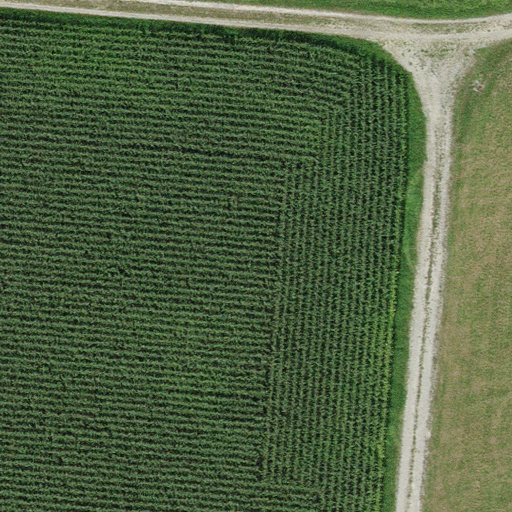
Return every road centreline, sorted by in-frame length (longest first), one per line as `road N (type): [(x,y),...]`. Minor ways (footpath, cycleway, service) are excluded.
road 1 (track): [(407,511),(459,30)]
road 2 (track): [(511,24),(329,24),(56,0)]
